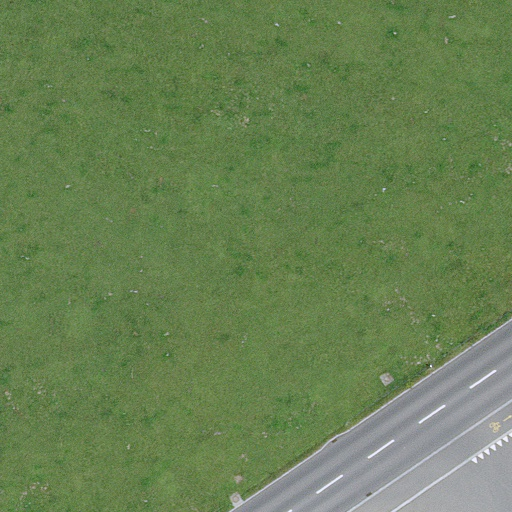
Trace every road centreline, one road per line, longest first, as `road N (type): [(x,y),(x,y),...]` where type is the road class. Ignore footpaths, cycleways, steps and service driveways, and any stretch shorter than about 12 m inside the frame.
road 1 (secondary): [(290,511),(428,417)]
road 2 (residential): [(428,417),(502,511)]
